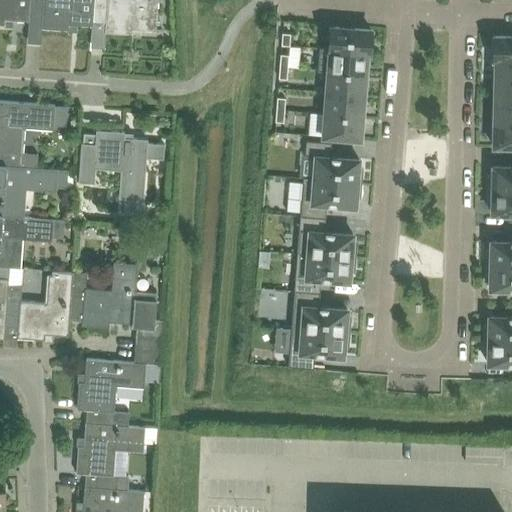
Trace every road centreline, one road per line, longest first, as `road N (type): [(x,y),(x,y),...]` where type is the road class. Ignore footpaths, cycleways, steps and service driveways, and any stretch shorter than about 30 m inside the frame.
road 1 (residential): [(400,12),(369,349),(459,351),(463,13)]
road 2 (residential): [(0,360),(28,363),(34,386),(38,511)]
